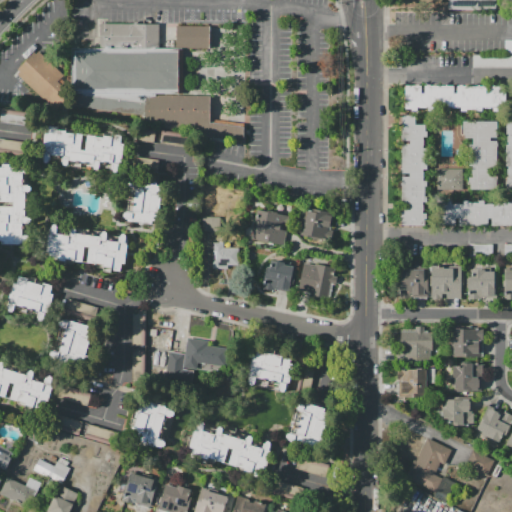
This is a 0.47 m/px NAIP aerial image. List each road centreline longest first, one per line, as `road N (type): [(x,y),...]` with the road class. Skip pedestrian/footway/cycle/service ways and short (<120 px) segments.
road 1 (residential): [(365,511),(366,25)]
road 2 (residential): [(366,340),(184,297),(169,285)]
road 3 (residential): [(366,312),(511,314)]
